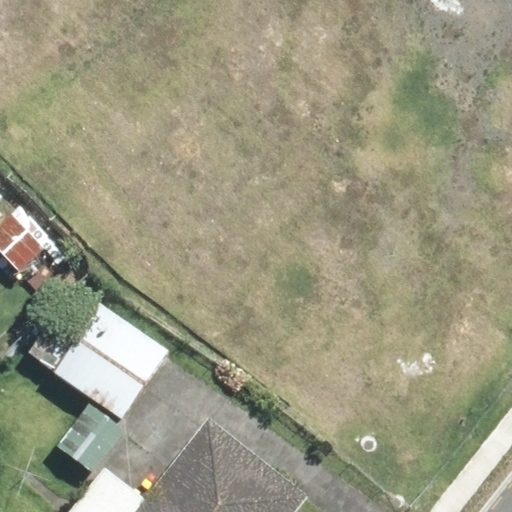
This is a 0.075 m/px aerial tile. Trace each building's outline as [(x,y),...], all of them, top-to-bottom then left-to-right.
[(511,134),(511,37),(465,0),(453,0),(398,69),(347,28),(296,92),(448,214),(511,134)] [(318,192),(226,308),(289,358),(314,327),(402,397),(469,312),(318,192)] [(56,251),(22,208),(0,225),(0,250),(22,278),(56,251)] [(101,312),(62,381),(133,421),(172,351),(101,312)] [(66,511),(305,511),(315,500),(210,421),(151,498),(104,463),(66,511)]
